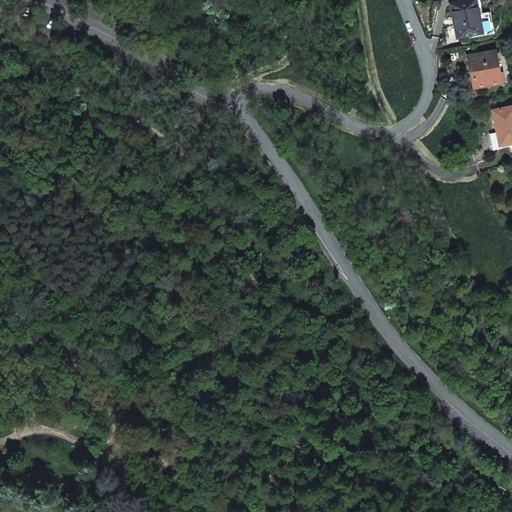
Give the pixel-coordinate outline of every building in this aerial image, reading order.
[(472,0),(451,4),(457,37),(482,32),(475,0),(472,0)] [(468,56),(473,88),(501,83),(495,51),(468,56)] [(497,132),(500,145),(502,145),(508,144),(510,151),(511,150),(511,106),(493,110),(497,132)] [(490,134),(493,149),(503,148),(502,145),(500,145),(497,132),(490,134)] [(268,206),(282,221),(295,209),(281,195),(268,206)]
